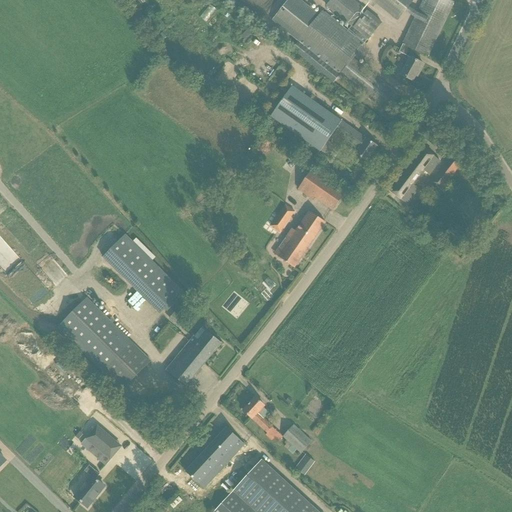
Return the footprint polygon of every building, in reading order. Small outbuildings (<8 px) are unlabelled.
[(322,10),(319,15),(299,0),(288,0),(272,21),(297,41),(292,48),(334,82),(340,75),(387,113),(383,117),(389,121),(395,114),(390,109),(400,97),(353,59),(364,46),(363,44),(367,39),(368,41),(382,23),(353,0),(330,0),(325,6),(351,27),(347,31),(322,10)] [(366,0),(365,2),(373,8),(376,4),(397,21),(414,0),(366,0)] [(401,75),(403,77),(412,81),(418,71),(419,72),(423,65),(417,61),(421,54),(428,57),(453,3),(447,0),(423,0),(398,52),(410,58),(401,75)] [(334,132),(351,144),(358,150),(355,154),(366,162),(377,147),(366,139),(364,141),(357,135),(358,133),(292,85),(271,116),(320,152),(334,132)] [(423,148),(390,191),(407,205),(419,189),(414,185),(424,172),(429,175),(440,161),(423,148)] [(441,191),(458,169),(462,163),(453,156),(431,183),(441,191)] [(311,172),(304,182),(298,190),(313,201),(315,198),(333,210),(344,195),(311,172)] [(270,227),(279,233),(294,212),(285,205),(270,227)] [(274,255),(285,263),(294,268),(325,223),(309,212),(296,232),(292,229),(274,255)] [(102,259),(160,315),(183,291),(125,235),(102,259)] [(58,327),(103,371),(122,391),(150,362),(131,343),(86,299),(58,327)] [(181,329),(184,325),(173,315),(170,319),(181,329)] [(166,371),(178,381),(186,387),(221,343),(203,329),(195,339),(193,337),(166,371)] [(255,398),(243,411),(252,420),(253,419),(267,433),(266,435),(272,441),(273,440),(277,443),(283,437),(264,419),(269,413),(263,408),(264,407),(255,398)] [(109,438),(109,437),(91,422),(75,440),(81,445),(86,439),(98,450),(93,455),(99,460),(105,454),(96,447),(106,436),(109,438)] [(294,426),(283,438),(301,454),(311,442),(294,426)] [(226,428),(185,473),(203,489),(244,445),(226,428)] [(306,475),(316,461),(306,454),(296,468),(306,475)] [(317,511),(261,460),(232,492),(254,511),(317,511)] [(74,498),(87,508),(104,487),(96,480),(100,474),(89,466),(85,471),(91,476),(74,498)] [(252,511),(232,492),(213,511),(252,511)]
